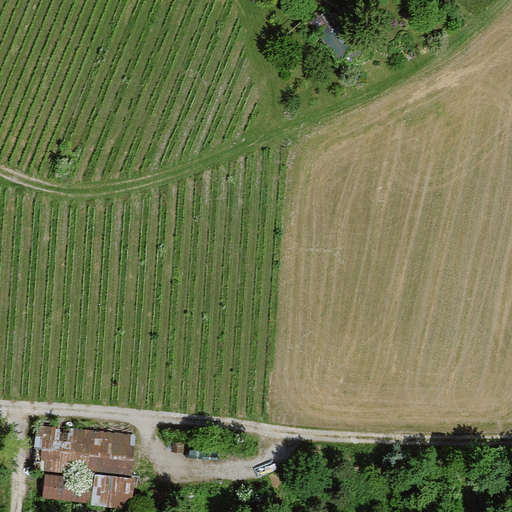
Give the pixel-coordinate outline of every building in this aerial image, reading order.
[(325,12),(310,22),(337,61),(356,47),(325,12)] [(96,475),(131,479),(135,437),(38,427),(35,470),(95,476),(96,475)] [(281,469),(283,447),(272,446),(271,468),(281,469)] [(243,472),(216,472),(215,484),(243,484),(243,472)] [(95,480),(46,475),(43,497),(92,504),(95,480)] [(95,476),(95,480),(92,504),(131,509),(135,480),(131,479),(96,475),(95,476)]
